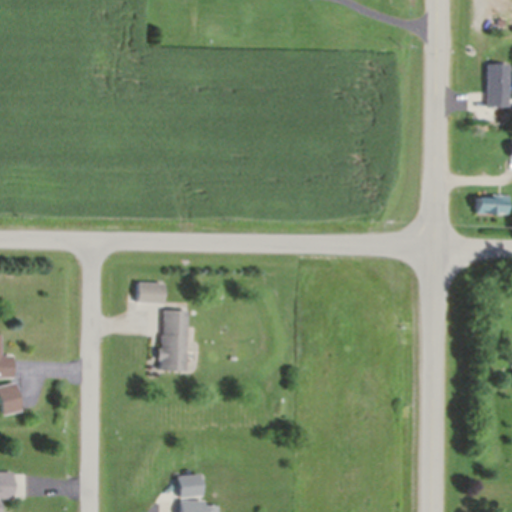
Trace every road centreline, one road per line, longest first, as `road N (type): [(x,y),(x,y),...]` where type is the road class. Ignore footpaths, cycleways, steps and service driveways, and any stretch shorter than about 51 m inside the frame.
road 1 (residential): [(0,236),(511,253)]
road 2 (secondary): [(429,511),(437,0)]
road 3 (residential): [(91,238),(88,511)]
